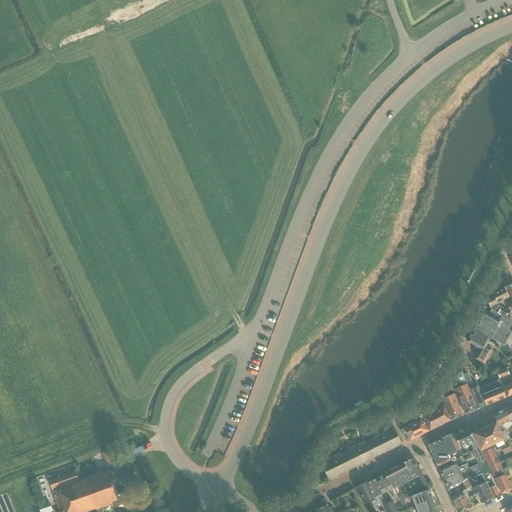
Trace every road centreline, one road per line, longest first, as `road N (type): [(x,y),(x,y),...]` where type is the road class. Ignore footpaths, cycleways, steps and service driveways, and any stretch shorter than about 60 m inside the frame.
road 1 (tertiary): [(218,489),(363,149),(416,85),(511,27)]
road 2 (unclassified): [(218,489),(169,449),(170,399),(195,370),(256,328),(319,171),(359,105),(410,54)]
road 3 (unclassified): [(280,511),(419,444)]
